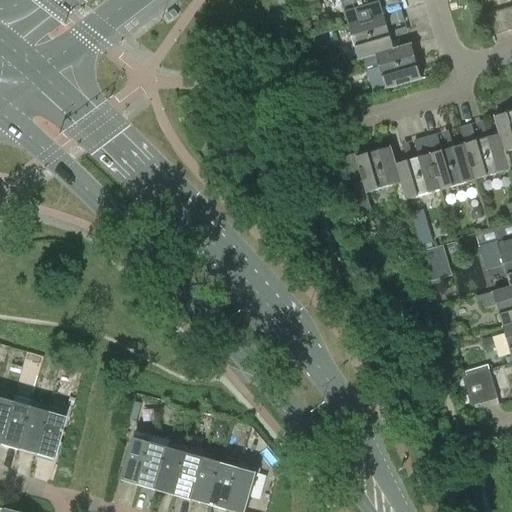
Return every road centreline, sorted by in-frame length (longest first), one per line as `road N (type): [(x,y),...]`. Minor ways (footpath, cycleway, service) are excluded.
road 1 (tertiary): [(405,511),(302,341),(208,238),(33,72)]
road 2 (tertiary): [(0,112),(102,202),(270,384),(371,511)]
road 3 (residential): [(343,125),(453,93),(458,64)]
road 4 (primary): [(33,72),(132,0)]
